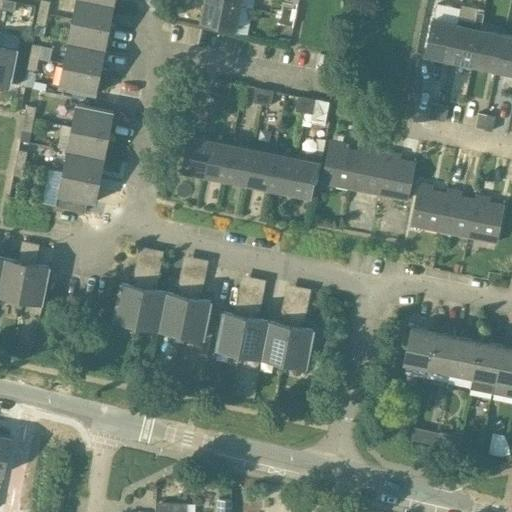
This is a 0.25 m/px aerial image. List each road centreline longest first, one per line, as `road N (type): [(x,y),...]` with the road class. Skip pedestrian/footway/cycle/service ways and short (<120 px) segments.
road 1 (residential): [(128,229),(369,286)]
road 2 (tertiary): [(332,471),(108,419)]
road 3 (residential): [(332,471),(369,286)]
road 4 (residential): [(165,52),(128,229)]
road 5 (residential): [(331,84),(165,52)]
road 6 (tertiary): [(485,511),(332,471)]
road 7 (residential): [(369,286),(511,306)]
road 8 (residential): [(511,147),(386,120)]
